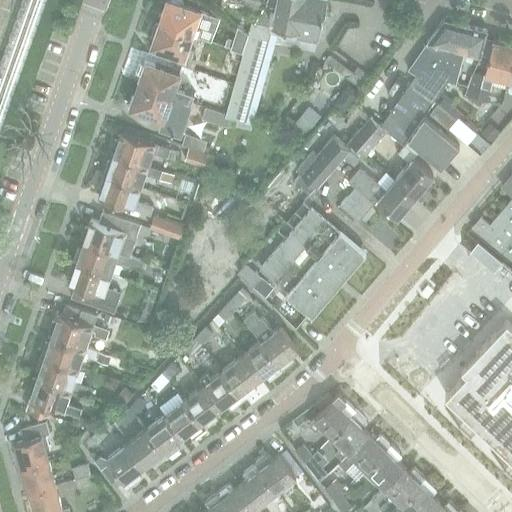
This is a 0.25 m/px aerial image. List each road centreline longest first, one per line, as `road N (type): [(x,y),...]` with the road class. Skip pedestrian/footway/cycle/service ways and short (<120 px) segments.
road 1 (tertiary): [(0,280),(96,0)]
road 2 (residential): [(339,351),(511,143)]
road 3 (residential): [(145,511),(308,387),(339,351)]
road 4 (residential): [(339,351),(510,511)]
